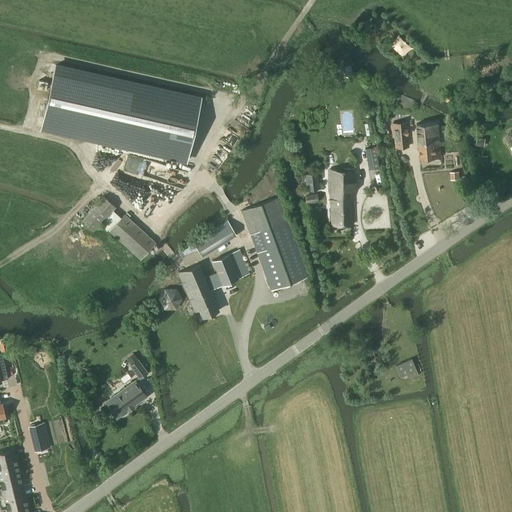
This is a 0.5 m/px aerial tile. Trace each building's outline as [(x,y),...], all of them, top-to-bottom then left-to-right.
[(200,96),(192,94),(55,63),(40,129),(185,162),(192,134),(200,96)] [(409,147),(407,121),(391,123),(394,149),(409,147)] [(436,123),(415,124),(419,160),(440,158),(437,133),(436,123)] [(476,144),(476,145),(484,146),(485,139),(477,137),(476,144)] [(375,147),(369,148),(372,168),(379,167),(375,147)] [(328,189),(329,192),(329,194),(330,199),(331,214),(331,225),(352,225),(351,199),(353,192),(354,190),(355,181),(355,179),(354,169),(328,170),(328,189)] [(319,189),(317,173),(305,174),(307,191),(319,189)] [(317,193),(305,194),(306,204),(318,202),(317,193)] [(101,224),(113,210),(116,207),(103,195),(92,207),(87,202),(76,214),(81,220),(80,220),(94,231),(101,224)] [(309,276),(288,219),(279,196),(241,210),(270,290),(309,276)] [(121,218),(113,210),(101,224),(108,231),(121,218)] [(121,218),(108,231),(140,260),(156,243),(124,214),(121,218)] [(185,254),(198,250),(202,256),(236,234),(228,220),(193,242),(181,248),(181,249),(178,251),(181,256),(185,254)] [(204,277),(210,290),(222,285),(250,273),(239,248),(228,253),(212,260),(217,272),(204,277)] [(210,290),(204,277),(199,263),(178,272),(194,311),(199,309),(202,317),(219,311),(210,290)] [(178,289),(158,288),(158,308),(177,309),(178,289)] [(126,358),(130,364),(129,364),(139,379),(148,372),(138,358),(137,358),(134,353),(126,358)] [(411,358),(395,365),(400,378),(407,375),(416,370),(411,358)] [(104,402),(105,403),(100,407),(105,413),(110,409),(116,418),(120,414),(121,416),(127,412),(126,410),(127,409),(128,410),(134,407),(133,405),(146,396),(134,380),(104,402)] [(41,429),(39,423),(28,426),(35,451),(45,448),(44,442),(42,436),(41,429)] [(9,450),(0,452),(0,474),(19,470),(15,455),(10,456),(9,450)] [(19,470),(0,474),(0,480),(4,495),(19,491),(17,485),(22,484),(19,470)] [(19,491),(4,495),(7,511),(21,511),(28,510),(25,495),(20,496),(19,491)]
